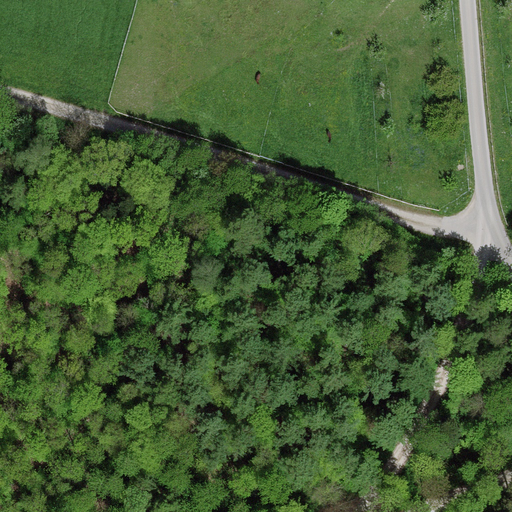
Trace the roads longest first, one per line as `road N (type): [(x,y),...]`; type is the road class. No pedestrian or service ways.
road 1 (track): [(0,94),(444,227),(490,228)]
road 2 (track): [(358,511),(442,373),(490,228)]
road 3 (unclassified): [(465,0),(482,185),(490,228),(511,265)]
